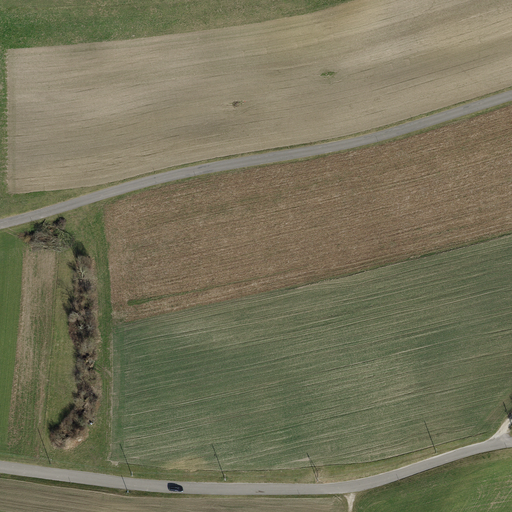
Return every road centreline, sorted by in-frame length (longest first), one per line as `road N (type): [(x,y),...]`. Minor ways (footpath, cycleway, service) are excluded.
road 1 (unclassified): [(0,221),(158,175),(346,147),(511,94)]
road 2 (unclassified): [(0,467),(124,484),(353,486),(511,442)]
